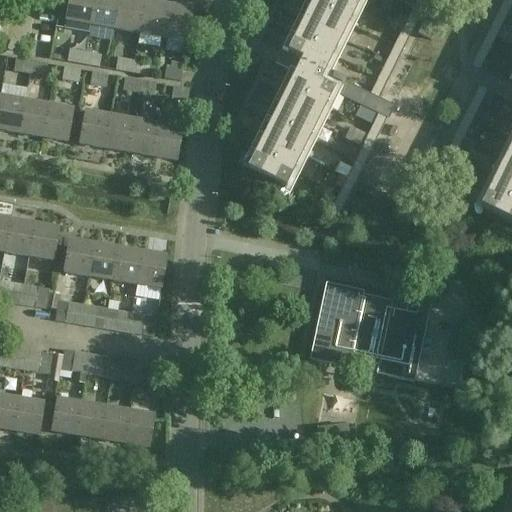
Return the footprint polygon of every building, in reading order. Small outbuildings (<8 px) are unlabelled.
[(69,0),(66,22),(90,27),(94,0),(69,0)] [(94,0),(90,27),(114,31),(119,0),(94,0)] [(119,0),(114,31),(138,35),(144,1),(135,0),(119,0)] [(289,72),(241,169),(291,193),(339,96),(325,89),(368,0),(306,0),(275,64),(289,72)] [(427,1),(424,0),(417,0),(412,11),(421,15),(427,1)] [(138,35),(163,39),(169,6),(144,1),(138,35)] [(498,15),(506,19),(511,7),(511,6),(504,3),(498,15)] [(163,39),(187,44),(193,10),(169,6),(163,39)] [(418,34),(431,40),(442,18),(429,11),(418,34)] [(417,23),(408,18),(402,30),(411,35),(417,23)] [(494,23),(488,35),(496,39),(502,27),(494,23)] [(405,47),(411,35),(402,30),(396,43),(405,47)] [(482,47),(490,51),(496,39),(488,35),(482,47)] [(69,50),(67,62),(84,65),(86,53),(69,50)] [(395,67),(401,55),(392,51),(386,63),(395,67)] [(102,56),(86,53),(84,65),(100,68),(102,56)] [(479,72),(486,59),(478,55),(472,68),(479,72)] [(118,59),(116,71),(132,74),(134,62),(118,59)] [(16,60),(14,71),(30,74),(32,62),(16,60)] [(48,65),(32,62),(30,74),(45,77),(48,65)] [(149,64),(134,62),(132,74),(147,77),(149,64)] [(389,79),(395,67),(386,63),(380,75),(389,79)] [(63,80),(78,83),(81,71),(66,68),(63,80)] [(182,70),(166,68),(164,80),(180,82),(182,70)] [(92,73),(90,85),(106,87),(108,76),(92,73)] [(125,79),(123,90),(139,93),(141,82),(125,79)] [(157,85),(141,82),(139,93),(155,96),(157,85)] [(379,99),(385,87),(376,83),(370,95),(379,99)] [(187,102),(189,90),(173,87),(171,99),(187,102)] [(481,103),(487,91),(479,87),(473,99),(481,103)] [(0,99),(0,131),(19,135),(25,101),(0,97),(0,99)] [(19,135),(43,139),(49,105),(25,101),(19,135)] [(67,144),(73,110),(49,105),(43,139),(67,144)] [(471,123),(477,111),(469,107),(463,119),(471,123)] [(79,146),(104,150),(110,116),(85,112),(79,146)] [(373,127),(381,131),(387,118),(379,114),(373,127)] [(104,150),(128,154),(134,120),(110,116),(104,150)] [(457,131),(465,135),(471,123),(463,119),(457,131)] [(128,154),(152,158),(158,125),(134,120),(128,154)] [(152,158),(177,163),(182,129),(158,125),(152,158)] [(511,132),(475,206),(511,224),(511,132)] [(371,151),(377,139),(369,135),(363,147),(371,151)] [(455,155),(461,143),(453,139),(447,151),(455,155)] [(365,163),(371,151),(363,147),(357,159),(365,163)] [(441,164),(449,168),(455,155),(447,151),(441,164)] [(353,167),(347,179),(355,183),(361,171),(353,167)] [(431,184),(439,188),(445,175),(437,171),(431,184)] [(349,196),(355,183),(347,179),(341,192),(349,196)] [(337,199),(330,213),(339,217),(345,203),(337,199)] [(11,220),(0,218),(0,253),(5,254),(11,220)] [(5,254),(29,259),(35,225),(11,220),(5,254)] [(53,263),(59,229),(35,225),(29,259),(53,263)] [(63,274),(88,278),(94,244),(69,240),(63,274)] [(88,278),(112,282),(118,248),(94,244),(88,278)] [(112,282),(136,287),(142,252),(118,248),(112,282)] [(161,291),(166,257),(142,252),(136,287),(161,291)] [(347,368),(347,365),(377,371),(376,376),(414,384),(430,306),(393,299),(392,302),(363,296),(364,292),(326,284),(310,361),(347,368)] [(34,309),(45,311),(45,310),(48,295),(49,290),(37,288),(34,309)] [(45,310),(46,310),(57,312),(58,302),(59,297),(48,295),(45,310)] [(58,302),(57,312),(55,323),(65,324),(69,304),(58,302)] [(97,309),(93,329),(104,331),(107,310),(97,309)] [(117,312),(107,310),(104,331),(114,333),(117,312)] [(146,317),(142,338),(153,339),(157,319),(146,317)] [(10,369),(14,349),(4,348),(0,367),(10,369)] [(64,352),(63,357),(59,378),(71,380),(72,374),(75,354),(64,352)] [(58,383),(59,378),(63,357),(52,355),(52,356),(42,354),(39,374),(50,376),(49,381),(58,383)] [(100,379),(110,381),(114,360),(103,359),(100,379)] [(124,362),(114,360),(110,381),(120,383),(124,362)] [(163,369),(153,367),(148,395),(157,397),(158,395),(163,396),(166,378),(162,377),(163,369)] [(0,431),(14,434),(20,400),(0,396),(0,431)] [(38,438),(44,404),(20,400),(14,434),(38,438)] [(51,433),(76,438),(81,404),(57,400),(51,433)] [(76,438),(100,442),(106,408),(81,404),(76,438)] [(100,442),(124,446),(130,412),(106,408),(100,442)] [(149,450),(154,416),(130,412),(124,446),(149,450)] [(347,426),(317,429),(318,442),(319,448),(349,445),(347,426)] [(511,511),(511,487),(508,488),(502,511),(511,511)]
